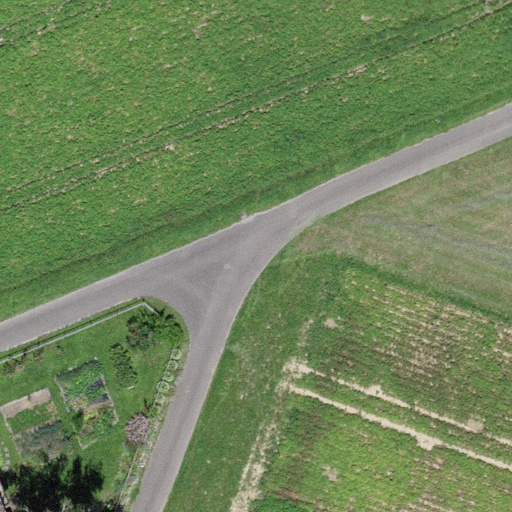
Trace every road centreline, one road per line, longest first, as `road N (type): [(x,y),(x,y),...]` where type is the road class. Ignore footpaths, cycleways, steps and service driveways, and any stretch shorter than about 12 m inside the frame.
road 1 (track): [(511,110),(0,331)]
road 2 (track): [(143,511),(248,229)]
